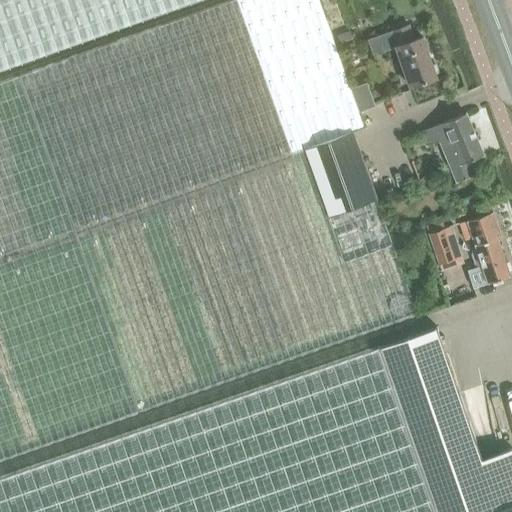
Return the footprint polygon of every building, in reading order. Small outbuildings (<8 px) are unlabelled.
[(0,0),(0,69),(195,0),(0,0)] [(417,315),(376,199),(327,216),(302,146),(352,130),(352,129),(363,126),(319,0),(228,0),(162,24),(0,81),(0,459),(106,423),(417,315)] [(413,85),(435,77),(421,37),(412,40),(407,24),(391,30),(397,45),(395,46),(408,83),(412,81),(413,85)] [(349,30),(337,35),(340,43),(352,38),(349,30)] [(366,82),(350,87),(359,111),(375,105),(366,82)] [(424,147),(439,140),(456,181),(474,174),(469,160),(482,154),(465,113),(433,126),(418,132),(424,147)] [(376,199),(352,130),(302,146),(327,216),(376,199)] [(472,195),(458,199),(461,209),(476,204),(472,195)] [(483,214),(466,220),(475,248),(471,250),(477,267),(469,270),(474,286),(501,277),(509,275),(496,236),(499,235),(491,212),(483,214)] [(438,264),(454,258),(443,228),(428,233),(438,264)] [(436,326),(378,345),(436,511),(495,511),(511,506),(511,447),(482,457),(436,326)] [(0,476),(0,511),(436,511),(378,345),(0,476)]
